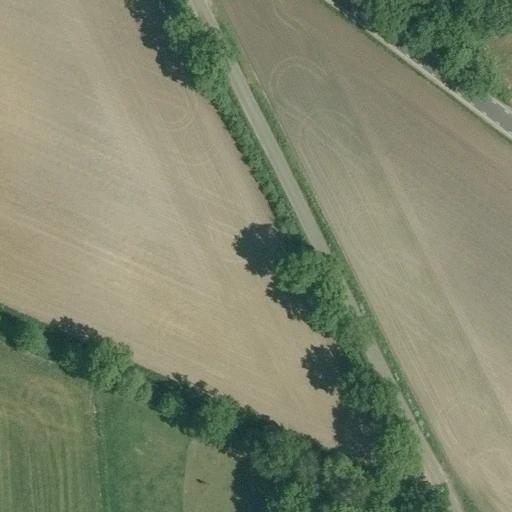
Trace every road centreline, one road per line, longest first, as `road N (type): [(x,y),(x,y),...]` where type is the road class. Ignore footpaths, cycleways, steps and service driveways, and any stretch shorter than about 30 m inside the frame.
road 1 (unclassified): [(453,511),(198,0)]
road 2 (unclassified): [(511,122),(351,0)]
